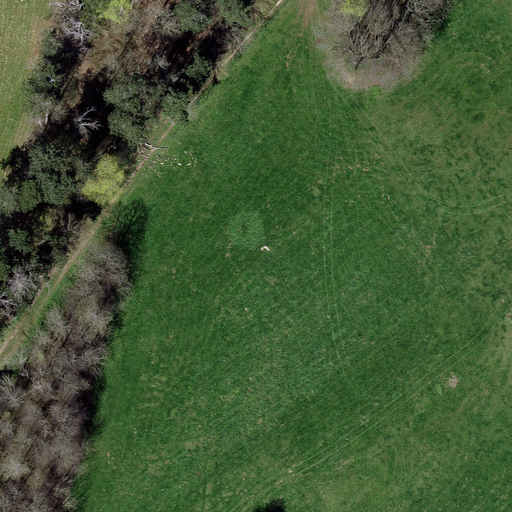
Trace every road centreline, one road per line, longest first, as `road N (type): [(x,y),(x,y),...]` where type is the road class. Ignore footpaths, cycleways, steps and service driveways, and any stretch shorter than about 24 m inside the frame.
road 1 (track): [(0,360),(96,222),(275,0)]
road 2 (track): [(0,287),(95,0)]
